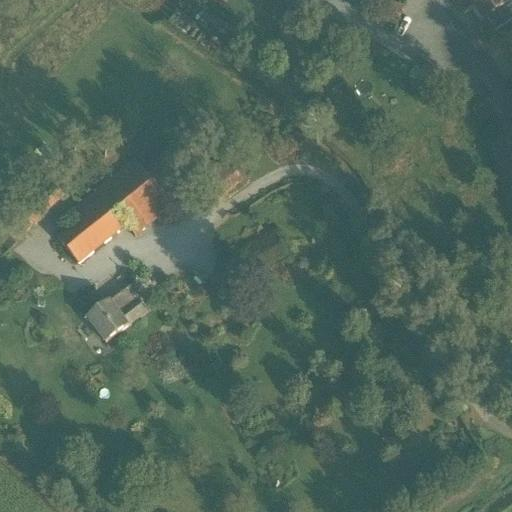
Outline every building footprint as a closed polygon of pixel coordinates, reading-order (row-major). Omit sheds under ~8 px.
[(468,0),(483,22),(509,5),(506,0),(468,0)] [(134,162),(110,182),(70,216),(77,225),(58,239),(79,267),(128,229),(135,239),(175,209),(166,198),(185,183),(168,160),(148,178),(134,162)] [(243,180),(229,166),(228,164),(224,160),(200,182),(218,203),(224,197),(243,180)] [(233,258),(245,280),(288,257),(276,235),(233,258)] [(136,283),(85,319),(103,344),(146,314),(133,296),(141,291),(136,283)]
